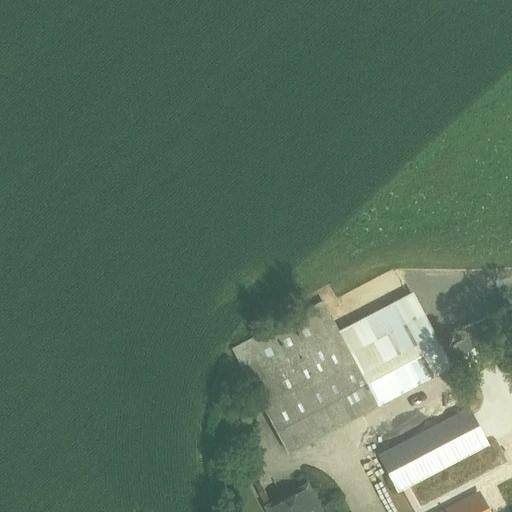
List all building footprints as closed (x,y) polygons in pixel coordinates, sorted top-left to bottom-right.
[(411,296),(340,334),(356,365),(378,406),(450,369),(411,296)] [(324,303),(233,351),(266,412),(356,365),(340,334),(324,303)] [(356,365),(266,412),(288,454),(378,406),(356,365)] [(468,410),(381,456),(399,491),(487,445),(468,410)] [(487,511),(462,463),(404,494),(412,511),(487,511)] [(319,511),(307,488),(268,508),(269,511),(319,511)]
